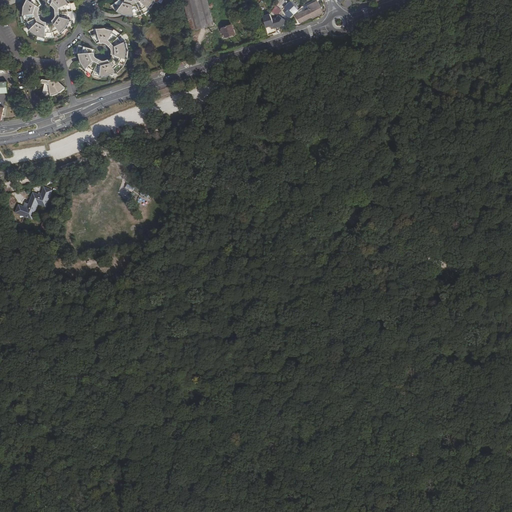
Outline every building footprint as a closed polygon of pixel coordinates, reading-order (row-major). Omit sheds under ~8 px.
[(37,9),(41,6),(37,0),(24,0),(20,7),(20,20),(24,30),(32,38),(40,39),(50,40),(58,36),(66,29),(69,21),(70,12),(67,3),(64,0),(46,0),(46,6),(52,9),(53,17),(50,22),(43,23),(38,21),(35,15),(37,9)] [(142,0),(142,1),(141,0),(140,0),(135,2),(135,4),(132,4),(128,3),(125,0),(124,0),(114,7),(120,13),(127,17),(136,17),(143,16),(151,11),(156,4),(156,0),(142,0)] [(208,0),(185,0),(194,33),(215,28),(208,0)] [(298,15),(301,23),(324,11),(319,1),(309,6),(311,9),(298,15)] [(290,17),(291,18),(300,10),(292,2),(286,8),(288,11),(286,12),(290,17)] [(274,11),(279,15),(282,12),(283,10),(277,6),(274,11)] [(288,21),(291,18),(290,17),(282,12),(279,15),(280,16),(287,20),(288,21)] [(271,14),(263,17),(266,28),(274,25),(273,20),(271,14)] [(278,18),(273,20),(274,25),(275,27),(283,25),(287,20),(280,16),(278,18)] [(234,25),(224,28),(227,38),(237,34),(234,25)] [(99,31),(92,34),(99,45),(102,44),(106,44),(110,45),(109,46),(114,51),(115,50),(116,54),(115,57),(114,61),(111,63),(107,65),(105,65),(104,63),(99,61),(98,62),(95,55),(95,52),(82,48),(81,57),(84,64),(88,71),(94,75),(102,78),(111,78),(119,74),(124,69),(128,61),(129,53),(128,46),(123,39),(117,34),(107,31),(99,31)] [(55,78),(52,80),(48,81),(41,80),(40,83),(44,85),(42,93),(48,92),(49,98),(60,95),(68,88),(55,78)] [(27,208),(19,205),(16,213),(32,220),(38,205),(46,208),(53,191),(44,187),(41,196),(33,193),(27,208)]
